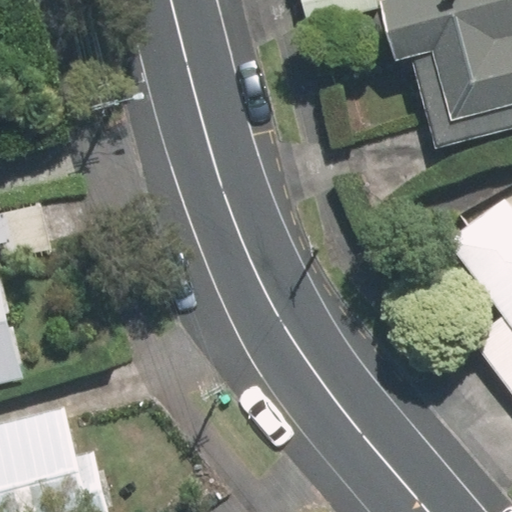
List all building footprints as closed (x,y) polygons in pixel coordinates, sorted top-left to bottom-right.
[(388,0),(316,0),(322,28),(391,14),(388,0)] [(427,49),(449,135),(511,119),(511,0),(399,0),(414,53),(427,49)] [(511,222),(507,216),(449,258),(511,344),(511,222)] [(0,378),(37,369),(4,234),(0,235),(0,378)] [(72,418),(0,435),(0,511),(113,511),(99,457),(83,461),(72,418)]
